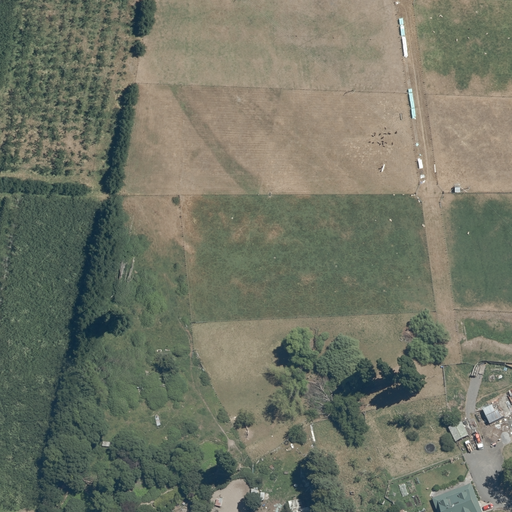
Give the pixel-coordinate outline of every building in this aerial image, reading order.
[(155,386),(152,375),(137,380),(140,390),(155,386)] [(496,412),(492,405),(483,409),(486,416),(496,412)] [(469,436),(462,423),(450,429),(456,442),(469,436)] [(482,511),(470,481),(431,496),(437,511),(482,511)] [(300,509),(298,499),(289,501),(291,511),(315,511),(314,506),(300,509)]
